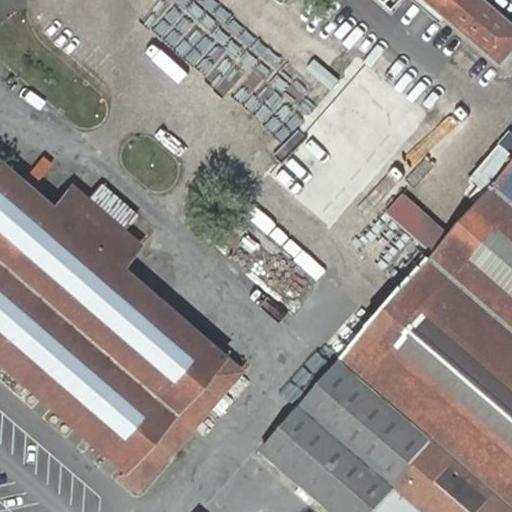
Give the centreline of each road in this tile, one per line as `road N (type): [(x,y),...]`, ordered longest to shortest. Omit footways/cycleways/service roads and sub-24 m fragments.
road 1 (unknown): [(227,151),(305,222),(333,232),(348,224),(440,109)]
road 2 (unknown): [(333,232),(343,261),(340,291),(270,368)]
